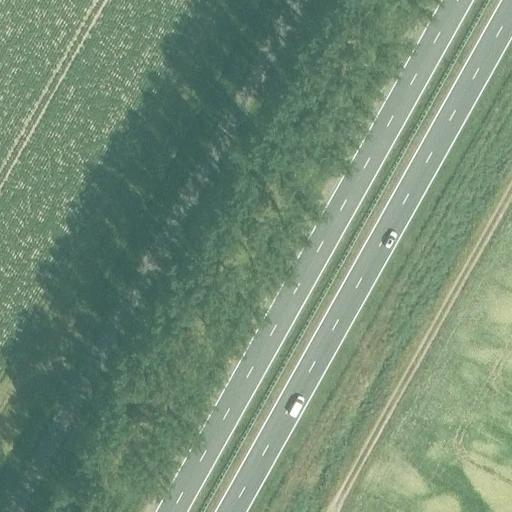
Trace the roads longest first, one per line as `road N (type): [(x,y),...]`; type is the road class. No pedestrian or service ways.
road 1 (trunk): [(458,0),(172,511)]
road 2 (unclassified): [(14,511),(300,0)]
road 3 (trunk): [(230,511),(511,8)]
